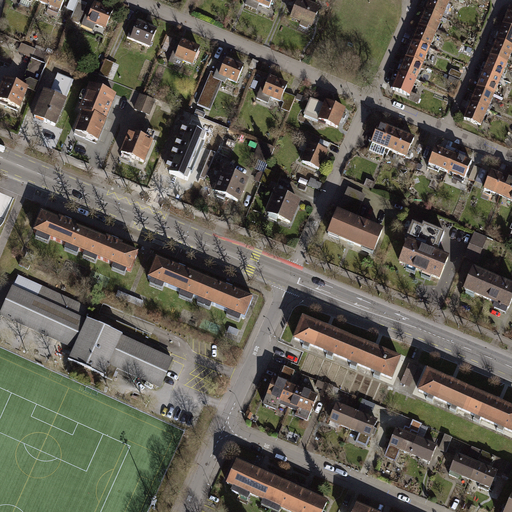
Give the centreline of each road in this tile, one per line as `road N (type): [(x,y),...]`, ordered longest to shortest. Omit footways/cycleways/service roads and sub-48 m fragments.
road 1 (primary): [(0,157),(289,277)]
road 2 (residential): [(133,0),(369,99)]
road 3 (primary): [(289,277),(511,368)]
road 4 (residential): [(223,429),(429,511)]
road 5 (residential): [(289,277),(369,99)]
road 6 (residential): [(223,429),(289,277)]
road 7 (residential): [(446,131),(501,0)]
